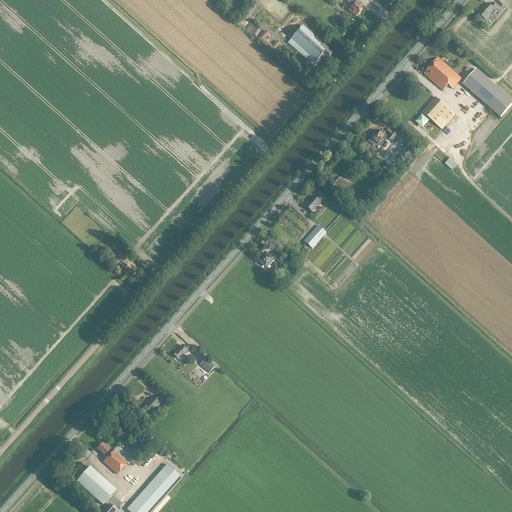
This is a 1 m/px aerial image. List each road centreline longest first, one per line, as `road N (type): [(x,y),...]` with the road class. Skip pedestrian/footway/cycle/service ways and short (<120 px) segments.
road 1 (secondary): [(2,511),(461,0)]
road 2 (tertiary): [(0,454),(406,0)]
road 3 (track): [(511,221),(461,168),(470,136),(465,119),(404,63)]
